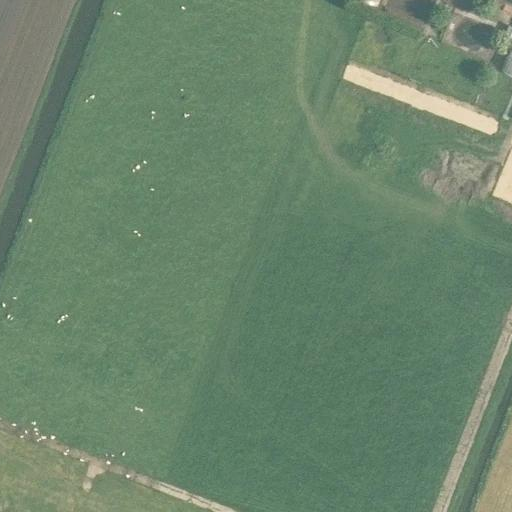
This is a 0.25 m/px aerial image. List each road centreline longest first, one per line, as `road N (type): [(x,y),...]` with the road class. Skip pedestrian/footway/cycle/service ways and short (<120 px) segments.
road 1 (track): [(0,427),(218,511)]
road 2 (track): [(440,511),(511,325)]
